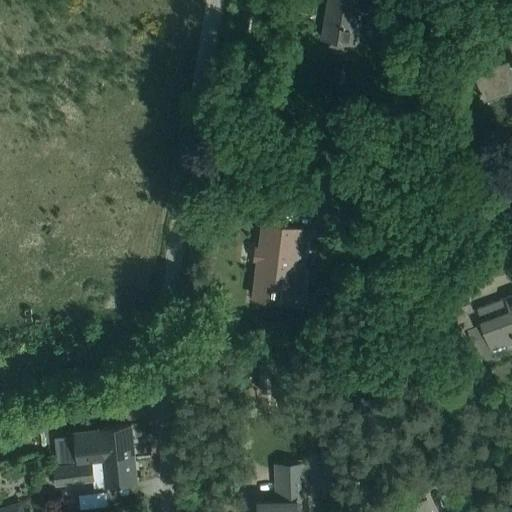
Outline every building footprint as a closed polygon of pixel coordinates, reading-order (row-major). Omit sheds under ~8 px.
[(395,8),(358,2),(358,0),(328,0),(322,38),(351,42),(356,17),(366,19),(364,28),(391,32),(395,8)] [(511,35),(507,37),(511,51),(511,57),(474,71),(484,100),(511,89),(511,35)] [(301,228),(282,226),(263,223),(254,296),(281,299),(281,302),(292,303),(301,228)] [(358,227),(356,242),(383,245),(385,230),(358,227)] [(466,288),(445,296),(457,330),(469,326),(472,325),(467,312),(473,309),(466,288)] [(472,325),(469,326),(480,355),(492,351),(491,348),(511,340),(511,294),(510,296),(476,308),(481,321),(472,325)] [(260,362),(260,391),(275,391),(275,362),(260,362)] [(102,429),(76,431),(79,460),(89,459),(105,457),(134,453),(131,424),(111,426),(102,427),(102,429)] [(79,460),(43,463),(43,464),(52,464),(54,483),(93,479),(94,485),(106,484),(137,481),(134,453),(105,457),(89,459),(79,460)] [(298,511),(298,500),(305,500),(304,463),(277,464),(278,501),(259,501),(259,511),(298,511)] [(108,490),(80,492),(81,507),(109,504),(108,490)] [(431,511),(425,498),(404,508),(405,511),(431,511)]
